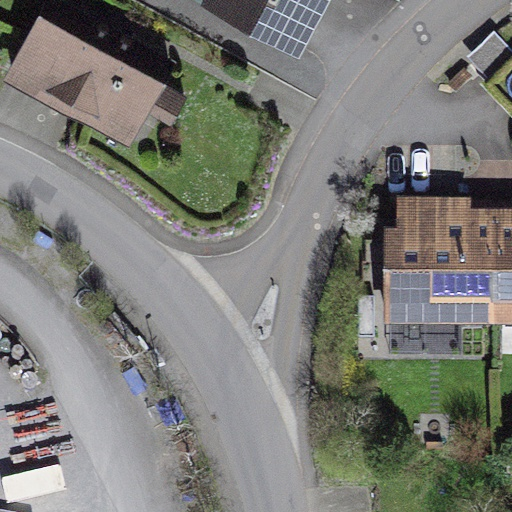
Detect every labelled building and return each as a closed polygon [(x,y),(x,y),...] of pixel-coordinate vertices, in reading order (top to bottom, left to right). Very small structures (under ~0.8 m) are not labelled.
[(170,59),(62,0),(54,0),(13,74),(127,137),(170,59)] [(215,0),(295,43),(317,0),(215,0)] [(511,57),(492,77),(511,98),(511,57)] [(496,323),(496,223),(466,223),(466,212),(402,212),(402,245),(391,245),(391,310),(460,310),(460,324),(496,323)] [(511,223),(496,223),(496,323),(511,323),(511,223)] [(359,340),(375,340),(375,300),(359,300),(359,340)]
